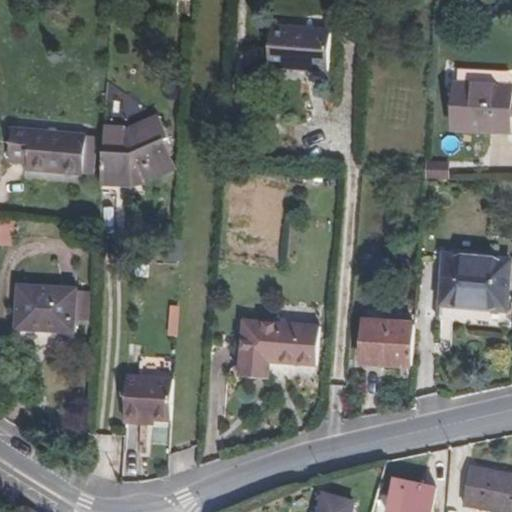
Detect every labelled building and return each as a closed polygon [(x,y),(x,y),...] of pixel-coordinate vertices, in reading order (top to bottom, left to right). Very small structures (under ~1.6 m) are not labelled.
[(331,31),(271,26),(268,68),(328,72),(331,31)] [(511,85),(456,83),(453,131),(511,133),(511,85)] [(170,137),(160,116),(124,132),(123,154),(104,153),(102,186),(133,187),(133,183),(146,184),(177,170),(163,140),(170,137)] [(88,135),(13,129),(10,162),(29,164),(28,171),(84,176),(88,135)] [(15,219),(0,218),(0,245),(14,246),(15,219)] [(511,261),(446,254),(441,306),(507,312),(511,261)] [(75,333),(78,289),(19,286),(17,330),(75,333)] [(169,335),(178,335),(180,306),(171,305),(169,335)] [(415,323),(365,320),(362,364),(412,368),(415,323)] [(321,327),(245,321),(240,377),(270,380),(271,363),(318,367),(321,327)] [(175,379),(128,377),(125,423),(144,425),(144,421),(156,421),(172,422),(175,379)] [(511,511),(511,474),(470,467),(463,506),(498,511),(511,511)] [(433,511),(438,488),(395,479),(387,511),(433,511)] [(352,511),(355,502),(324,493),(318,511),(352,511)]
